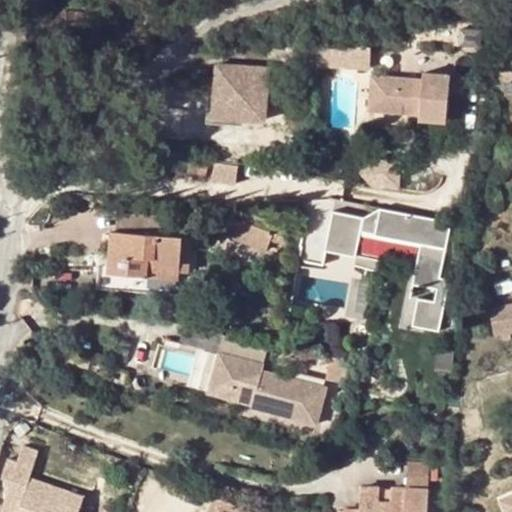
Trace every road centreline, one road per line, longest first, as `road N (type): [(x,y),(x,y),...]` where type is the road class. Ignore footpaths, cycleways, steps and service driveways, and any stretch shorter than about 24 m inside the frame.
road 1 (unknown): [(64,170),(443,194)]
road 2 (unknown): [(0,393),(180,465),(344,479)]
road 3 (unknown): [(64,170),(186,32),(273,0)]
road 4 (residential): [(0,366),(5,206)]
